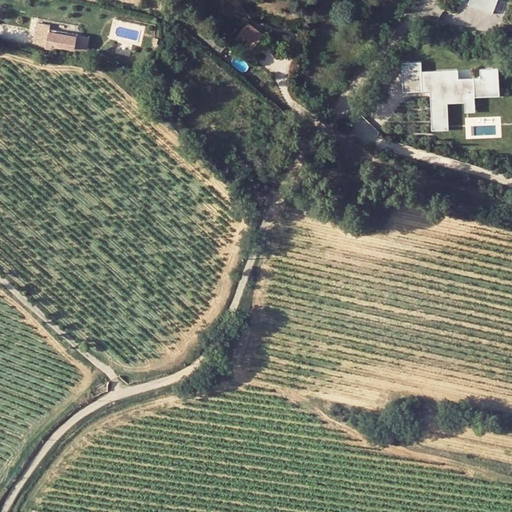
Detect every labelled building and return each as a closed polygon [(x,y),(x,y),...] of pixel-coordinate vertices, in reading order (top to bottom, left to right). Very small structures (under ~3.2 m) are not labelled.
[(469,0),(468,4),(494,13),(498,0),(469,0)] [(233,37),(248,49),(262,32),(247,20),(233,37)] [(60,53),(71,55),(76,34),(28,22),(25,35),(32,37),(30,46),(60,53)] [(459,78),(458,69),(422,71),(422,61),(402,62),(403,92),(435,90),(435,97),(430,97),(432,125),(443,125),(442,98),(465,97),(475,97),(474,92),(496,91),(494,67),(481,68),(481,77),(459,78)] [(465,110),(475,109),(475,97),(465,97),(465,110)]
